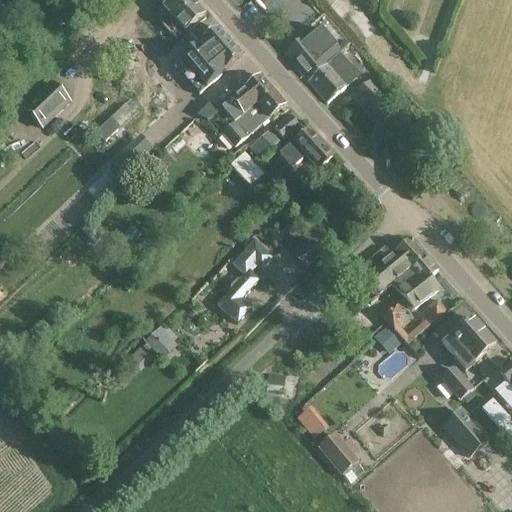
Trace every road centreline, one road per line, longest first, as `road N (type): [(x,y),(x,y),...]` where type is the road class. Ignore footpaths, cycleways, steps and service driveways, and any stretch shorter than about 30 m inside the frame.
road 1 (unclassified): [(91,511),(403,213)]
road 2 (tertiary): [(403,213),(208,0)]
road 3 (tertiary): [(511,333),(403,213)]
